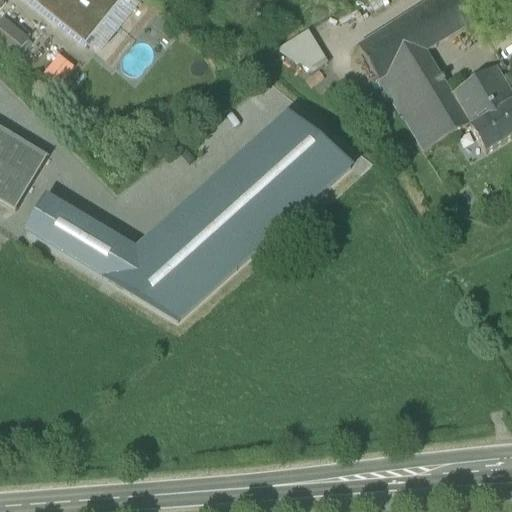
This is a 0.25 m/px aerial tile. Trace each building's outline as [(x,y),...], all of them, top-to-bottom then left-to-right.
[(24,0),(85,49),(89,44),(127,0),(24,0)] [(129,0),(127,0),(89,44),(101,54),(140,8),(129,0)] [(439,0),(358,51),(379,85),(426,56),(475,25),(459,0),(439,0)] [(157,19),(150,28),(168,43),(176,34),(157,19)] [(0,25),(0,49),(13,60),(29,42),(4,20),(0,25)] [(328,66),(309,35),(276,55),(298,70),(301,68),(313,77),(328,66)] [(451,99),(426,56),(379,85),(402,124),(404,123),(424,156),(462,134),(470,129),(451,99)] [(59,58),(44,77),(59,90),(75,71),(59,58)] [(451,99),(470,129),(472,132),(511,107),(511,99),(495,72),(451,99)] [(511,142),(511,107),(472,132),(470,133),(473,138),(486,158),(511,142)] [(136,256),(45,202),(26,236),(177,327),(351,172),(289,120),(136,256)] [(470,133),(472,132),(470,129),(462,134),(467,142),(473,138),(470,133)] [(0,205),(16,215),(48,162),(0,133),(0,205)]
